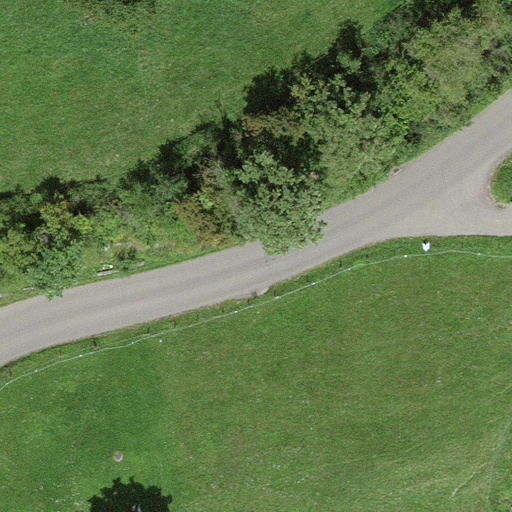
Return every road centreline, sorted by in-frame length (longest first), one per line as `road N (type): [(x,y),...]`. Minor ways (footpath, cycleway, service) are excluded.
road 1 (unclassified): [(418,201),(239,273),(0,344)]
road 2 (unclassified): [(511,119),(418,201)]
